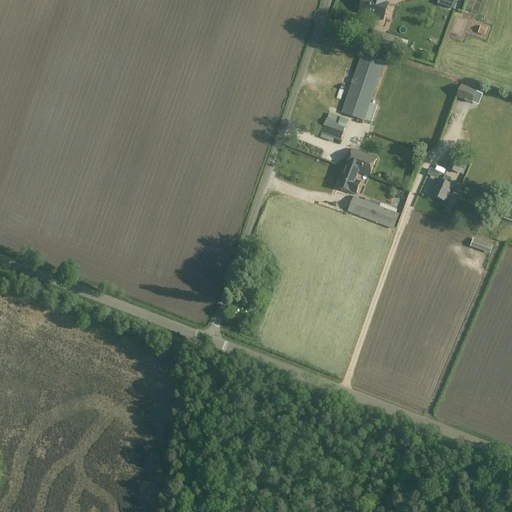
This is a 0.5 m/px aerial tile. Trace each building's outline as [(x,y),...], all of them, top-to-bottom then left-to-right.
[(363,0),(359,12),(373,16),(373,17),(383,21),(389,4),(382,2),(382,0),(363,0)] [(373,32),(369,43),(392,51),(395,39),(373,32)] [(384,63),(360,55),(340,114),(364,122),(384,63)] [(457,97),(472,104),(477,92),(462,86),(457,97)] [(341,142),(346,126),(326,119),(321,135),(341,142)] [(346,168),(358,172),(369,177),(376,159),(353,150),(346,168)] [(462,160),(453,157),(447,169),(456,173),(462,160)] [(355,181),(358,172),(346,168),(338,188),(356,195),(360,183),(355,181)] [(452,186),(448,185),(451,179),(444,176),(442,182),(439,181),(432,196),(445,202),(452,186)] [(397,199),(400,189),(395,187),(392,198),(397,199)] [(399,215),(353,198),(347,213),(393,230),(399,215)] [(471,233),(468,242),(487,248),(489,239),(471,233)] [(246,303),(258,308),(261,302),(249,296),(246,303)]
